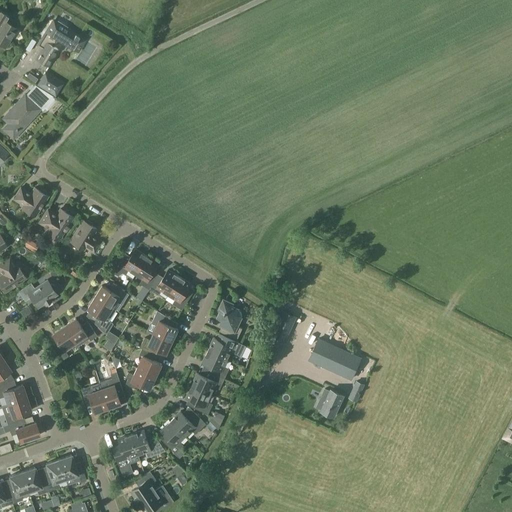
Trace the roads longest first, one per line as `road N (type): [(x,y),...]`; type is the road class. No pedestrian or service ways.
road 1 (residential): [(88,432),(156,407),(211,295),(206,275),(123,226)]
road 2 (unclassified): [(40,161),(135,62),(260,0)]
road 3 (residential): [(19,340),(75,300),(123,226)]
